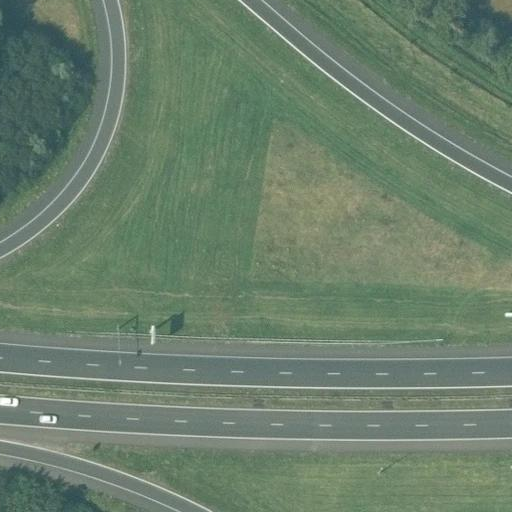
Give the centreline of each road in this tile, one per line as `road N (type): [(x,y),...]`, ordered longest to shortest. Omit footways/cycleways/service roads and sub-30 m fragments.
road 1 (motorway): [(511,371),(343,377),(0,359)]
road 2 (motorway): [(0,410),(348,426),(511,421)]
road 3 (motorway): [(511,185),(386,111),(248,0)]
road 4 (motorway): [(110,0),(120,55),(93,165),(48,218),(0,251)]
road 5 (motorway): [(0,449),(107,476),(194,511)]
